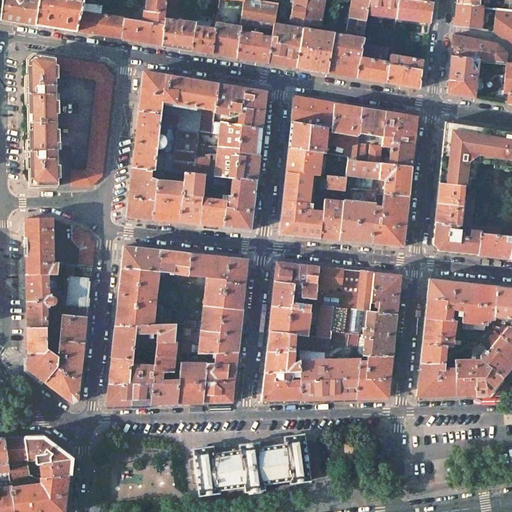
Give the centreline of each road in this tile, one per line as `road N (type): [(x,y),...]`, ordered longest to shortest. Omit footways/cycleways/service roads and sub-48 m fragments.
road 1 (residential): [(110,230),(89,420)]
road 2 (residential): [(129,56),(110,230)]
road 3 (residential): [(261,247),(244,415)]
road 4 (residential): [(280,80),(261,247)]
road 5 (residential): [(414,263),(431,105)]
road 6 (residential): [(244,415),(89,420)]
road 7 (residential): [(399,411),(244,415)]
road 8 (residential): [(414,263),(261,247)]
road 9 (residential): [(280,80),(431,105)]
road 10 (residential): [(129,56),(280,80)]
road 11 (residential): [(261,247),(110,230)]
road 12 (residential): [(399,411),(414,263)]
road 13 (residential): [(0,39),(129,56)]
